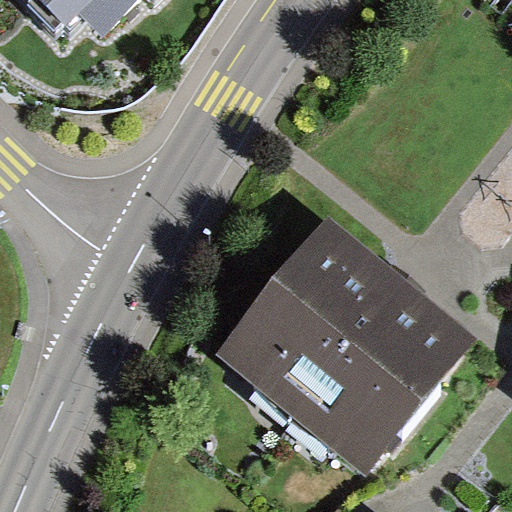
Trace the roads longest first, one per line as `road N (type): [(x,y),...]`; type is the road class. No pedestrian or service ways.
road 1 (tertiary): [(121,273),(221,100),(295,0)]
road 2 (tertiary): [(13,511),(121,273)]
road 3 (residential): [(121,273),(0,173)]
